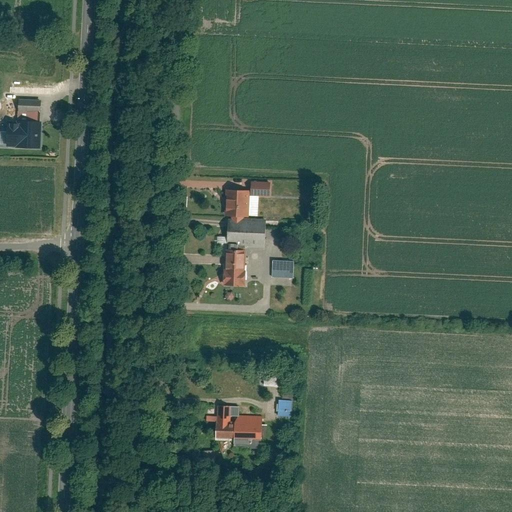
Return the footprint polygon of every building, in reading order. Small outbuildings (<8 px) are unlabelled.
[(21,98),(21,111),(45,111),(45,99),(21,98)] [(21,111),(20,120),(45,121),(45,111),(21,111)] [(45,121),(20,120),(20,147),(44,148),(45,121)] [(275,194),(275,181),(256,181),(256,194),(275,194)] [(254,189),(231,188),(230,215),(235,215),(235,218),(248,218),(248,216),(254,216),(254,189)] [(235,218),(232,218),(231,244),(269,245),(269,219),(248,218),(235,218)] [(253,249),(229,248),(228,283),(252,284),(253,249)] [(296,260),(275,259),(274,276),(296,277),(296,260)] [(266,374),(266,386),(282,386),(282,374),(266,374)] [(294,399),(280,399),(279,415),(294,416),(294,399)] [(220,404),(220,416),(235,416),(235,405),(220,404)] [(235,416),(220,416),(220,437),(239,437),(240,416),(235,416)] [(240,416),(239,437),(268,438),(268,417),(240,416)]
